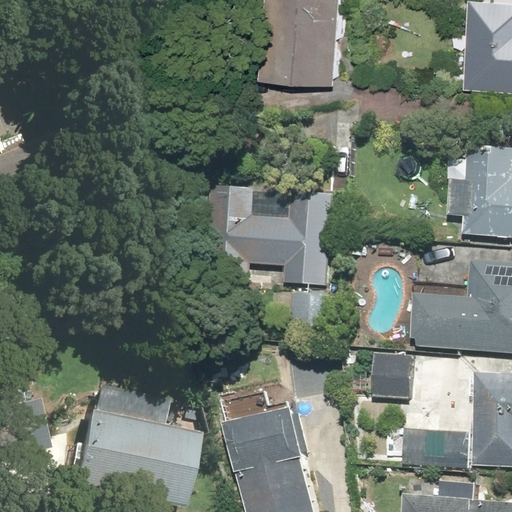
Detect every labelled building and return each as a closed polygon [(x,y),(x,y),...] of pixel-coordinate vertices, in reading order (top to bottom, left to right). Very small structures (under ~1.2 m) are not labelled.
[(350,77),(354,0),(261,0),(257,71),(350,77)] [(511,0),(480,0),(475,86),(511,88),(511,0)] [(0,195),(40,178),(25,145),(13,150),(8,139),(0,142),(0,195)] [(511,149),(478,147),(469,233),(511,236),(511,149)] [(338,285),(341,194),(294,192),(293,217),(261,216),(262,190),(230,189),(226,281),(263,282),(264,265),(291,266),(290,284),(338,285)] [(511,261),(483,259),(480,298),(421,293),(417,347),(511,354),(511,261)] [(335,301),(297,298),(295,334),(332,336),(335,301)] [(452,358),(375,355),(373,404),(383,404),(383,413),(400,414),(400,402),(414,403),(415,389),(451,390),(452,358)] [(511,373),(485,372),(479,466),(511,468),(511,373)] [(0,400),(16,451),(49,441),(33,390),(0,400)] [(326,511),(307,410),(240,423),(257,511),(326,511)] [(88,411),(74,484),(188,505),(202,432),(88,411)] [(511,511),(511,501),(422,493),(420,511),(511,511)]
